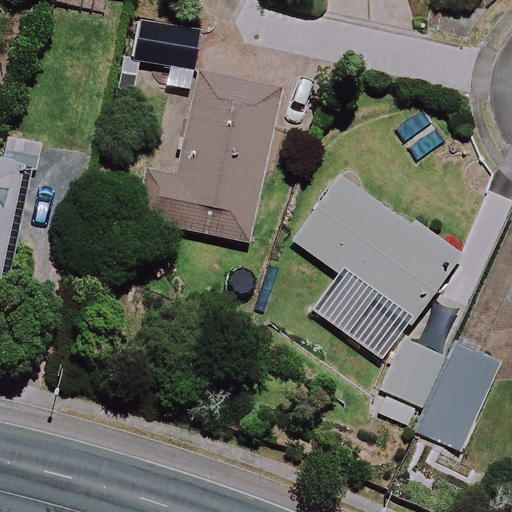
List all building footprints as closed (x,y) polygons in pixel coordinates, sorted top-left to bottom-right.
[(199,29),(139,18),(130,63),(163,69),(160,88),(187,93),(199,29)] [(278,95),(198,76),(174,179),(148,173),(136,222),(243,247),(278,95)] [(0,266),(18,170),(0,166),(0,266)] [(453,264),(335,179),(290,242),(334,275),(307,313),(380,365),(453,264)] [(462,448),(498,364),(449,343),(413,428),(462,448)]
